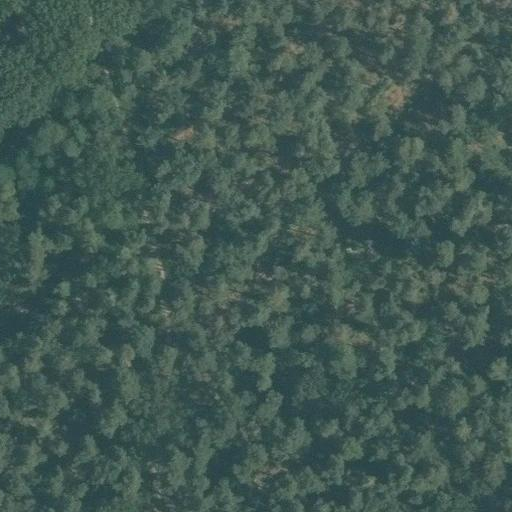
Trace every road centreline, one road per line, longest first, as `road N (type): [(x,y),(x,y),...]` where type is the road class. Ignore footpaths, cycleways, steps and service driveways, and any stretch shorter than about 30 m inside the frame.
road 1 (track): [(84,0),(139,195),(169,353),(159,511)]
road 2 (track): [(155,0),(0,114)]
